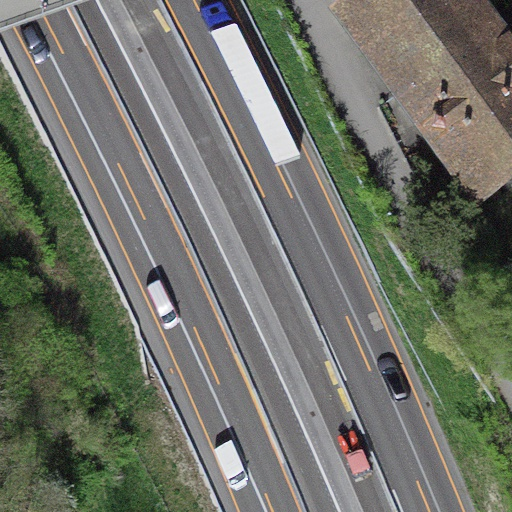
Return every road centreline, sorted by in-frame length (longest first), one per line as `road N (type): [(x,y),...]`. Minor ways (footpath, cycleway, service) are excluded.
road 1 (motorway): [(53,0),(176,243),(298,511)]
road 2 (motorway): [(401,511),(327,340),(160,0)]
